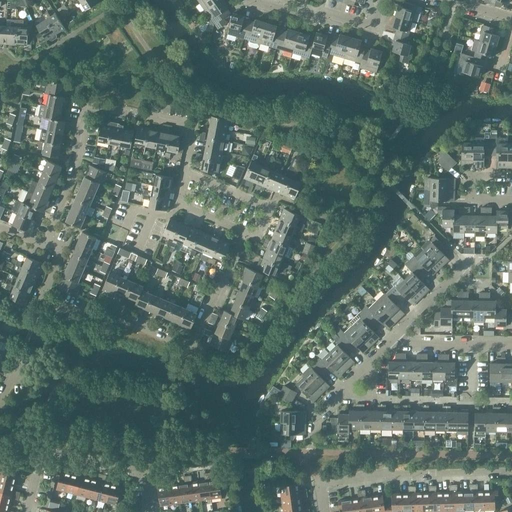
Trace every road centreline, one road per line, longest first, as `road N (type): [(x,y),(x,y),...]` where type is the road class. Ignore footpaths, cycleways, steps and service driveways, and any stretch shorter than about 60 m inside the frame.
road 1 (residential): [(242,231),(191,342),(181,344),(104,311),(77,317),(43,303),(59,252),(42,244)]
road 2 (residential): [(42,244),(68,186),(85,105),(193,124),(185,170)]
road 3 (residential): [(320,511),(319,483),(327,479),(511,472)]
road 4 (residential): [(148,511),(144,476),(54,455),(39,460),(26,511)]
road 5 (residential): [(339,394),(511,399)]
road 6 (residential): [(185,170),(269,207),(257,237),(242,231)]
road 7 (residential): [(271,5),(365,31),(385,0)]
